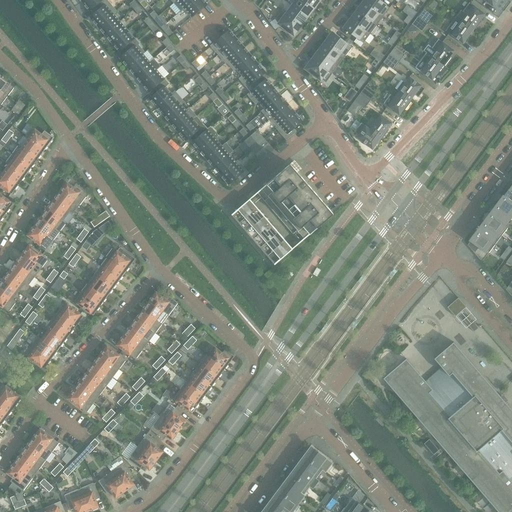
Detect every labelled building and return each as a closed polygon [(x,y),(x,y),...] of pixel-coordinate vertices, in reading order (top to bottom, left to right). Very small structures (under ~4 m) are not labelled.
[(83,0),(81,2),(89,11),(94,6),(98,11),(105,5),(106,6),(109,3),(106,0),(83,0)] [(148,5),(143,0),(139,3),(144,9),(148,5)] [(181,11),(184,9),(193,0),(176,0),(173,3),(181,11)] [(191,17),(206,4),(203,0),(193,0),(184,9),(191,17)] [(314,9),(302,0),(289,0),(289,1),(292,4),(292,5),(308,17),(314,9)] [(320,0),(302,0),(314,9),(320,0)] [(389,8),(378,0),(364,0),(363,2),(383,17),(389,8)] [(138,6),(133,1),(129,4),(133,10),(138,6)] [(383,17),(363,2),(356,10),(376,26),(383,17)] [(97,27),(115,11),(109,3),(106,6),(105,5),(98,11),(90,18),(97,27)] [(461,11),(456,16),(474,29),(474,28),(475,29),(481,21),(480,20),(485,14),(473,6),(469,3),(462,12),(461,11)] [(308,17),(292,5),(285,13),(281,10),(281,11),(301,26),(308,17)] [(417,13),(407,5),(402,11),(408,16),(412,19),(417,13)] [(142,11),(138,6),(133,10),(138,15),(142,11)] [(427,24),(433,17),(423,9),(417,17),(427,24)] [(376,26),(356,10),(350,19),(370,34),(376,26)] [(104,35),(120,22),(113,14),(116,11),(115,11),(97,27),(104,35)] [(158,16),(154,11),(149,15),(154,20),(158,16)] [(301,26),(281,11),(275,19),(277,22),(276,23),(292,35),(295,32),(296,33),(301,26)] [(165,25),(158,16),(154,20),(161,28),(165,25)] [(408,25),(412,19),(408,16),(403,22),(408,25)] [(456,17),(445,31),(463,44),(474,29),(456,16),(456,17)] [(427,24),(417,17),(412,24),(422,32),(427,24)] [(153,23),(148,18),(143,21),(148,27),(153,23)] [(370,34),(350,19),(343,28),(363,43),(370,34)] [(111,43),(127,30),(120,22),(104,35),(111,43)] [(158,29),(153,23),(148,27),(153,33),(158,29)] [(172,33),(165,25),(161,28),(168,37),(172,33)] [(139,44),(127,30),(111,43),(119,52),(124,47),(128,51),(135,46),(136,47),(137,45),(139,44)] [(219,55),(237,39),(229,30),(211,46),(219,55)] [(396,40),(401,34),(396,31),(392,37),(396,40)] [(352,47),(332,32),(325,41),(345,56),(352,47)] [(391,47),(396,40),(392,37),(387,43),(391,47)] [(170,44),(166,39),(162,42),(166,48),(170,44)] [(227,62),(244,48),(237,39),(219,55),(226,64),(227,62)] [(428,45),(423,51),(443,66),(443,65),(444,66),(450,58),(449,57),(454,51),(442,42),(438,39),(432,48),(428,45)] [(345,56),(325,41),(319,50),(339,65),(345,56)] [(175,49),(170,44),(166,48),(171,53),(175,49)] [(127,68),(144,53),(137,45),(136,47),(135,46),(128,51),(119,59),(127,68)] [(399,62),(404,55),(395,47),(389,55),(399,62)] [(234,71),(236,69),(251,56),(244,48),(227,62),(234,71)] [(384,56),(374,48),(370,55),(375,59),(380,62),(384,56)] [(339,65),(319,50),(312,58),(332,73),(339,65)] [(426,53),(415,68),(420,72),(432,80),(443,66),(423,51),(426,53)] [(134,76),(149,62),(143,55),(144,53),(127,68),(134,76)] [(393,70),(399,62),(389,55),(383,63),(393,70)] [(185,61),(180,56),(176,59),(181,65),(185,61)] [(239,79),(258,63),(251,56),(236,69),(242,76),(239,79)] [(332,73),(312,58),(307,65),(307,66),(305,67),(307,69),(310,71),(309,73),(315,77),(317,76),(319,78),(320,78),(321,79),(323,78),(328,71),(332,74),(332,73)] [(375,68),(380,62),(375,59),(371,65),(375,68)] [(200,65),(195,60),(191,63),(196,69),(200,65)] [(190,67),(185,61),(181,65),(186,71),(190,67)] [(141,84),(157,71),(149,62),(134,76),(141,84)] [(256,79),(265,72),(258,63),(239,79),(246,87),(249,84),(249,85),(256,79)] [(168,84),(164,79),(157,71),(141,84),(148,92),(154,88),(158,92),(164,86),(165,87),(168,84)] [(210,76),(205,71),(201,75),(205,80),(210,76)] [(364,83),(368,78),(364,74),(359,80),(364,83)] [(14,87),(0,77),(1,76),(0,75),(0,91),(7,97),(14,87)] [(214,82),(210,77),(210,76),(205,80),(210,85),(214,82)] [(203,82),(199,77),(194,80),(199,86),(203,82)] [(421,86),(409,77),(405,83),(404,82),(398,90),(399,91),(398,92),(410,101),(414,95),(418,98),(425,89),(421,86)] [(255,104),(273,88),(266,79),(260,84),(259,82),(256,79),(249,85),(249,84),(246,87),(249,90),(250,92),(247,95),(255,104)] [(359,90),(364,83),(359,80),(355,86),(359,90)] [(208,87),(203,82),(199,86),(203,91),(208,87)] [(156,108),(175,92),(174,91),(171,94),(165,87),(164,86),(158,92),(149,99),(156,108)] [(370,101),(376,93),(366,86),(360,93),(370,101)] [(224,93),(219,87),(215,91),(220,97),(224,93)] [(262,112),(280,96),(273,88),(255,104),(258,102),(264,109),(261,111),(262,112)] [(350,102),(357,92),(351,88),(343,98),(350,102)] [(163,116),(182,100),(175,92),(156,108),(163,116)] [(405,110),(410,102),(411,102),(409,101),(410,101),(398,92),(394,98),(390,95),(383,104),(387,107),(399,115),(403,109),(405,110)] [(218,99),(213,93),(208,97),(213,102),(218,99)] [(229,99),(224,93),(220,97),(225,102),(229,99)] [(364,108),(370,101),(360,93),(354,101),(362,107),(364,108)] [(269,120),(287,104),(280,96),(262,112),(269,120)] [(222,104),(218,99),(213,102),(218,108),(222,104)] [(22,110),(25,105),(18,100),(15,105),(22,110)] [(170,124),(189,108),(188,108),(185,110),(179,103),(182,101),(182,100),(163,116),(170,124)] [(355,116),(362,107),(354,101),(347,111),(355,116)] [(276,128),(294,112),(287,104),(269,120),(269,121),(271,119),(277,127),(275,128),(276,128)] [(15,105),(11,110),(18,115),(22,110),(15,105)] [(178,133),(196,117),(189,108),(170,124),(178,133)] [(242,114),(238,109),(234,113),(238,118),(242,114)] [(293,129),(302,121),(294,112),(276,128),(286,140),(289,137),(295,132),(293,129)] [(247,120),(242,114),(238,118),(243,123),(247,120)] [(236,120),(231,115),(227,118),(232,124),(236,120)] [(380,115),(369,129),(381,138),(382,138),(388,131),(387,130),(392,124),(380,115)] [(194,134),(200,128),(199,127),(203,124),(196,117),(178,133),(185,141),(194,134)] [(240,125),(236,120),(232,124),(236,129),(240,125)] [(356,120),(350,128),(354,132),(358,135),(356,138),(372,150),(381,138),(369,129),(361,123),(361,124),(356,120)] [(16,130),(20,125),(15,121),(11,126),(16,130)] [(254,128),(249,123),(245,126),(250,131),(254,128)] [(199,151),(218,136),(210,127),(207,130),(205,127),(203,124),(199,127),(200,128),(194,134),(195,136),(197,138),(192,143),(199,151)] [(44,151),(54,138),(44,131),(41,135),(32,128),(25,137),(28,140),(44,151)] [(247,133),(243,128),(239,132),(243,137),(247,133)] [(9,139),(13,133),(9,130),(5,135),(9,139)] [(253,139),(260,134),(257,130),(250,136),(253,139)] [(261,149),(268,143),(260,134),(253,139),(261,149)] [(6,144),(9,139),(5,135),(1,140),(6,144)] [(206,160),(222,146),(215,139),(218,136),(199,151),(206,160)] [(247,145),(253,139),(250,136),(244,141),(247,145)] [(255,154),(261,149),(253,139),(247,145),(255,154)] [(44,151),(28,140),(22,147),(19,145),(18,146),(37,160),(44,151)] [(37,160),(18,146),(12,154),(31,169),(37,160)] [(213,168),(229,155),(222,146),(206,160),(213,168)] [(31,169),(12,154),(5,163),(8,165),(24,177),(31,169)] [(221,177),(238,162),(237,161),(235,162),(229,155),(213,168),(221,177)] [(239,180),(248,173),(238,162),(221,177),(228,185),(237,177),(239,180)] [(333,214),(304,181),(290,164),(261,189),(304,239),(333,214)] [(24,177),(8,165),(3,173),(0,171),(0,172),(18,186),(24,177)] [(18,186),(0,172),(0,186),(11,195),(18,186)] [(79,206),(88,193),(76,184),(73,187),(67,183),(60,192),(79,206)] [(511,190),(510,189),(504,197),(503,196),(502,197),(511,204),(511,190)] [(79,206),(60,192),(53,200),(72,215),(79,206)] [(13,204),(0,194),(0,209),(6,214),(13,204)] [(511,204),(502,197),(496,205),(511,217),(511,204)] [(231,215),(238,224),(257,208),(249,199),(231,215)] [(72,215),(53,200),(47,209),(66,223),(63,221),(69,213),(72,215)] [(511,217),(496,205),(489,214),(504,226),(511,217)] [(256,223),(261,218),(264,216),(260,211),(257,208),(238,224),(245,232),(247,231),(248,229),(256,223)] [(66,223),(47,209),(40,218),(59,232),(66,223)] [(507,228),(504,226),(489,214),(483,223),(501,236),(507,228)] [(105,220),(101,215),(96,219),(99,224),(105,220)] [(255,238),(271,224),(264,216),(261,218),(256,223),(248,229),(247,231),(245,232),(253,240),(254,239),(255,238)] [(59,232),(40,218),(34,227),(53,241),(59,232)] [(99,224),(96,219),(90,223),(94,228),(99,224)] [(99,239),(103,236),(113,228),(108,221),(92,233),(89,237),(85,242),(90,245),(93,247),(99,239)] [(501,236),(483,223),(476,231),(494,245),(501,236)] [(278,232),(274,228),(271,225),(271,224),(255,238),(254,239),(253,240),(253,241),(260,248),(261,247),(262,246),(270,239),(276,234),(278,232)] [(53,241),(34,227),(27,236),(46,250),(53,241)] [(85,238),(89,232),(84,229),(80,234),(85,238)] [(482,262),(494,245),(476,231),(469,240),(478,247),(474,253),(482,262)] [(269,254),(283,242),(285,241),(282,237),(278,232),(276,234),(270,239),(262,246),(261,247),(260,248),(267,256),(268,255),(269,254)] [(81,243),(85,238),(80,234),(76,239),(81,243)] [(277,263),(292,249),(288,244),(285,241),(283,242),(269,254),(268,255),(267,256),(267,257),(274,265),(277,263)] [(86,251),(90,245),(85,242),(81,247),(86,251)] [(48,259),(29,245),(22,254),(41,269),(48,259)] [(72,255),(76,250),(71,246),(67,251),(72,255)] [(68,260),(72,255),(67,251),(63,257),(68,260)] [(126,272),(135,259),(126,252),(123,256),(117,251),(110,260),(107,257),(107,258),(126,272)] [(41,269),(22,254),(16,263),(35,277),(41,269)] [(77,262),(81,257),(76,254),(72,259),(77,262)] [(126,272),(107,258),(100,266),(119,281),(126,272)] [(73,268),(77,262),(72,259),(68,264),(73,268)] [(35,277),(16,263),(9,271),(28,286),(35,277)] [(119,281),(100,266),(94,275),(113,289),(119,281)] [(54,278),(58,273),(54,270),(50,275),(54,278)] [(28,286),(9,271),(3,280),(18,292),(25,284),(28,286)] [(64,280),(68,275),(63,271),(59,276),(64,280)] [(50,283),(54,278),(50,275),(46,280),(50,283)] [(113,289),(94,275),(87,284),(106,298),(113,289)] [(60,285),(64,280),(59,276),(55,282),(60,285)] [(18,292),(3,280),(0,283),(0,291),(15,303),(16,303),(12,300),(18,292)] [(106,298),(87,284),(81,292),(100,307),(106,298)] [(41,295),(45,290),(41,287),(37,292),(41,295)] [(15,303),(0,291),(0,305),(8,312),(15,303)] [(37,301),(41,295),(37,292),(33,297),(37,301)] [(100,307),(81,292),(74,301),(93,316),(100,307)] [(167,317),(178,303),(165,293),(162,297),(156,293),(148,303),(167,317)] [(46,303),(50,298),(46,294),(42,300),(46,303)] [(455,317),(466,307),(458,298),(447,307),(455,317)] [(42,308),(46,303),(42,300),(38,305),(42,308)] [(83,317),(64,302),(57,311),(76,326),(83,317)] [(167,317),(148,303),(142,311),(161,325),(167,317)] [(28,313),(32,308),(28,304),(24,309),(28,313)] [(24,318),(28,313),(24,309),(20,315),(24,318)] [(76,326),(57,311),(51,320),(70,334),(76,326)] [(161,325),(142,311),(135,320),(154,334),(161,325)] [(33,320),(37,315),(33,312),(29,317),(33,320)] [(467,324),(471,320),(468,316),(463,320),(467,324)] [(29,326),(33,320),(29,317),(25,322),(29,326)] [(70,334),(51,320),(44,329),(63,343),(70,334)] [(154,334),(135,320),(129,328),(148,343),(154,334)] [(478,328),(471,320),(467,324),(474,332),(478,328)] [(191,334),(195,329),(191,325),(186,329),(191,334)] [(148,343),(129,328),(123,337),(141,351),(148,343)] [(20,338),(24,332),(20,329),(16,334),(20,338)] [(63,343),(44,329),(47,331),(42,339),(38,337),(57,352),(63,343)] [(186,338),(191,334),(186,329),(182,334),(186,338)] [(17,343),(20,338),(16,334),(12,339),(17,343)] [(192,345),(196,341),(192,336),(187,341),(192,345)] [(57,352),(38,337),(31,346),(50,360),(57,352)] [(141,351),(123,337),(116,345),(135,359),(141,351)] [(176,349),(180,345),(176,341),(171,345),(176,349)] [(187,350),(192,345),(187,341),(183,346),(187,350)] [(511,410),(453,342),(434,359),(444,371),(427,384),(406,359),(392,371),(386,376),(502,511),(511,511),(511,482),(508,477),(511,472),(511,410)] [(171,354),(176,349),(171,345),(167,350),(171,354)] [(50,360),(31,346),(25,355),(44,369),(50,360)] [(126,360),(107,346),(99,356),(118,370),(126,360)] [(224,370),(234,356),(225,349),(222,353),(212,346),(205,355),(224,370)] [(177,361),(181,356),(177,352),(172,357),(177,361)] [(224,370),(205,355),(199,364),(218,378),(224,370)] [(118,370),(99,356),(93,364),(112,379),(118,370)] [(161,365),(165,360),(161,356),(156,361),(161,365)] [(172,365),(177,361),(172,357),(168,362),(172,365)] [(156,370),(161,365),(156,361),(152,366),(156,370)] [(112,379),(93,364),(86,373),(105,387),(112,379)] [(218,378),(199,364),(192,373),(211,387),(218,378)] [(162,377),(166,372),(162,368),(157,373),(162,377)] [(105,387),(86,373),(80,382),(99,396),(105,387)] [(157,381),(162,377),(157,373),(153,377),(157,381)] [(211,387),(192,373),(186,381),(205,396),(211,387)] [(140,386),(145,382),(141,378),(136,382),(140,386)] [(205,396),(186,381),(179,390),(198,404),(205,396)] [(99,396),(80,382),(74,390),(92,405),(99,396)] [(136,391),(140,386),(136,382),(132,387),(136,391)] [(21,398),(2,384),(0,387),(0,396),(14,407),(21,398)] [(92,405),(74,390),(67,399),(86,413),(92,405)] [(198,404),(179,390),(173,399),(192,413),(198,404)] [(139,401),(143,396),(139,392),(134,397),(139,401)] [(125,402),(130,397),(126,393),(121,398),(125,402)] [(14,407),(0,396),(0,409),(8,416),(14,407)] [(134,406),(139,401),(134,397),(130,402),(134,406)] [(121,407),(125,402),(121,398),(117,403),(121,407)] [(185,422),(179,417),(182,413),(169,404),(160,417),(179,431),(185,422)] [(8,416),(0,409),(0,423),(2,424),(8,416)] [(110,418),(115,413),(111,409),(106,414),(110,418)] [(106,423),(110,418),(106,414),(102,419),(106,423)] [(179,431),(160,417),(150,429),(163,439),(166,435),(172,440),(179,431)] [(113,429),(117,424),(113,420),(108,424),(113,429)] [(108,433),(113,429),(108,424),(104,429),(108,433)] [(59,443),(40,429),(33,439),(52,453),(59,443)] [(163,452),(157,447),(159,444),(147,434),(137,447),(156,461),(163,452)] [(52,453),(33,439),(26,447),(45,461),(52,453)] [(94,448),(99,443),(94,439),(90,444),(94,448)] [(438,450),(429,439),(424,444),(433,455),(438,450)] [(90,453),(94,448),(90,444),(85,449),(90,453)] [(45,461),(26,447),(20,456),(39,470),(45,461)] [(156,461),(137,447),(127,460),(140,469),(143,466),(149,470),(156,461)] [(332,463),(327,459),(313,449),(306,458),(326,472),(332,463)] [(67,464),(71,459),(67,455),(62,460),(67,464)] [(39,470),(20,456),(13,465),(32,479),(39,470)] [(326,472),(306,458),(300,467),(316,479),(322,471),(325,473),(326,472)] [(129,479),(133,476),(124,463),(120,466),(116,460),(107,466),(111,472),(125,491),(134,485),(129,479)] [(59,472),(64,467),(59,463),(55,468),(59,472)] [(72,472),(76,467),(72,463),(67,468),(72,472)] [(32,479),(13,465),(7,473),(13,478),(10,482),(12,483),(23,491),(32,479)] [(316,479),(300,467),(293,475),(309,487),(316,479)] [(55,477),(59,472),(55,468),(50,473),(55,477)] [(67,477),(72,472),(67,468),(63,472),(67,477)] [(125,491),(111,472),(98,481),(107,494),(111,492),(115,498),(125,491)] [(309,487),(293,475),(287,484),(303,496),(309,487)] [(48,483),(44,479),(39,483),(44,488),(48,483)] [(23,491),(12,483),(8,488),(14,493),(16,495),(18,502),(24,499),(21,493),(23,491)] [(49,492),(53,488),(48,483),(44,488),(49,492)] [(100,498),(94,483),(79,489),(88,511),(98,507),(95,500),(100,498)] [(303,496),(287,484),(280,493),(296,505),(303,496)] [(86,511),(88,511),(79,489),(64,496),(70,510),(74,509),(75,511),(86,511)] [(290,511),(296,505),(280,493),(274,501),(288,511),(290,511)] [(18,502),(16,495),(10,498),(12,504),(18,502)] [(64,511),(59,498),(44,504),(47,511),(64,511)] [(370,511),(352,498),(345,508),(350,511),(370,511)] [(26,505),(24,499),(18,502),(21,508),(26,505)] [(288,511),(274,501),(267,510),(270,511),(288,511)] [(21,508),(18,502),(12,504),(15,510),(21,508)]
